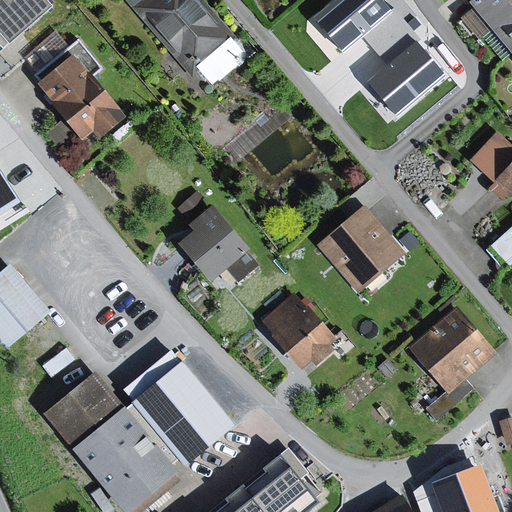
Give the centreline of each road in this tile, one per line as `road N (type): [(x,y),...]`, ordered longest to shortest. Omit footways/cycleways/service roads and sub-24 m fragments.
road 1 (residential): [(377,478),(339,466),(262,399),(0,108)]
road 2 (residential): [(511,327),(234,0)]
road 3 (residential): [(511,383),(430,460),(377,478)]
